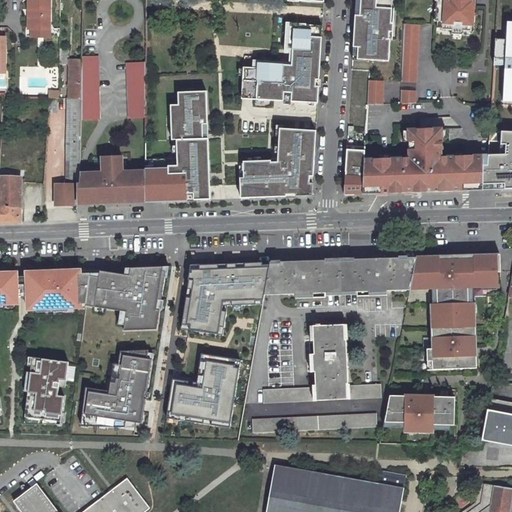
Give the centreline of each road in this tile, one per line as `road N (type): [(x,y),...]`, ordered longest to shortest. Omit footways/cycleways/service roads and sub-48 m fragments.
road 1 (secondary): [(325,219),(0,232)]
road 2 (residential): [(325,219),(340,0)]
road 3 (secondary): [(511,214),(325,219)]
